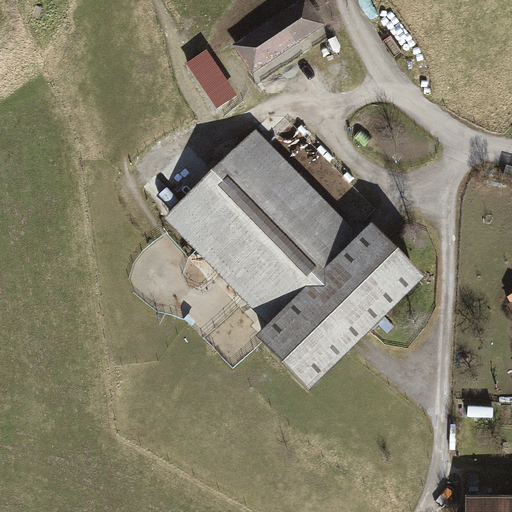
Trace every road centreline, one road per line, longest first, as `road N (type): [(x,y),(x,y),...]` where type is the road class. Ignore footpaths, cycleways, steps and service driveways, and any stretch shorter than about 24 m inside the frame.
road 1 (track): [(425,511),(438,471),(451,183)]
road 2 (residential): [(511,154),(470,147),(388,84),(344,0)]
